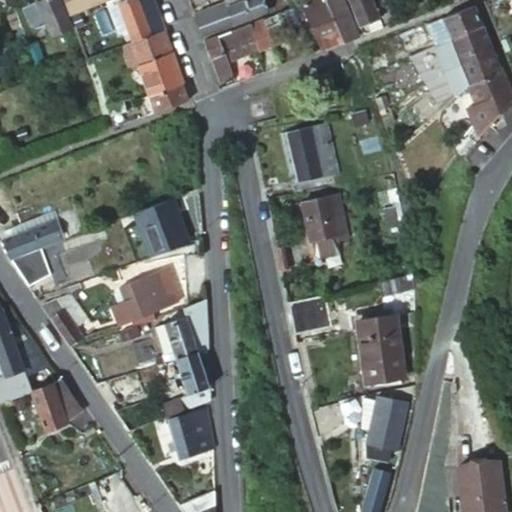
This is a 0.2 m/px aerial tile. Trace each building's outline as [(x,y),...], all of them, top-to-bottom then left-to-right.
[(49,20),(42,0),(32,0),(30,1),(36,20),(42,23),(49,20)] [(42,0),(49,20),(55,36),(74,28),(63,0),(42,0)] [(151,35),(166,29),(155,0),(119,0),(131,34),(148,28),(151,35)] [(224,0),(196,11),(204,31),(273,5),(270,0),(224,0)] [(310,0),(328,48),(366,35),(353,0),(310,0)] [(359,0),(368,23),(389,16),(382,0),(359,0)] [(483,3),(453,13),(460,35),(490,23),(483,3)] [(276,43),(277,44),(294,37),(283,12),(266,18),(276,43)] [(453,13),(437,19),(445,42),(453,37),(460,35),(453,13)] [(264,15),(258,17),(207,38),(222,76),(236,71),(232,61),(276,43),(266,18),(264,15)] [(460,35),(467,56),(497,44),(490,23),(460,35)] [(155,94),(187,83),(166,29),(151,35),(135,40),(155,94)] [(497,44),(467,56),(475,80),(508,69),(499,43),(497,44)] [(399,44),(373,53),(378,70),(405,61),(399,44)] [(410,78),(405,61),(378,70),(384,86),(410,78)] [(481,99),(511,88),(511,81),(508,69),(475,80),(481,99)] [(237,75),(236,71),(222,76),(223,80),(237,75)] [(144,95),(150,113),(192,98),(187,83),(155,94),(144,95)] [(395,91),(384,94),(388,109),(398,105),(395,91)] [(132,106),(130,98),(113,100),(117,112),(132,106)] [(388,109),(397,139),(407,136),(398,105),(388,109)] [(295,128),(305,178),(333,172),(329,157),(342,155),(335,120),(295,128)] [(165,137),(173,173),(193,167),(187,146),(192,145),(188,131),(165,137)] [(329,157),(333,172),(344,169),(342,155),(329,157)] [(357,235),(346,188),(309,196),(320,243),(357,235)] [(128,224),(140,256),(192,237),(177,195),(138,209),(142,219),(128,224)] [(26,211),(29,220),(45,215),(42,206),(26,211)] [(382,208),(384,222),(395,219),(392,206),(382,208)] [(9,236),(62,217),(59,209),(45,215),(29,220),(6,229),(9,236)] [(15,254),(37,246),(68,235),(62,217),(9,236),(15,254)] [(359,248),(357,235),(320,243),(323,256),(359,248)] [(15,254),(13,254),(20,265),(41,258),(37,246),(15,254)] [(182,260),(157,268),(170,304),(195,296),(182,260)] [(139,321),(162,313),(159,307),(170,304),(157,268),(124,280),(139,321)] [(416,291),(415,275),(379,283),(381,297),(416,291)] [(74,290),(44,301),(74,344),(87,333),(81,325),(92,316),(74,290)] [(335,324),(328,294),(294,301),(300,332),(335,324)] [(203,347),(213,344),(212,324),(211,296),(189,304),(192,312),(170,319),(182,354),(203,347)] [(0,376),(0,398),(1,401),(32,389),(58,378),(19,317),(11,321),(6,308),(0,298),(0,364),(4,374),(0,376)] [(377,344),(406,338),(401,312),(372,318),(377,344)] [(162,322),(173,357),(182,354),(170,319),(162,322)] [(142,331),(139,321),(122,328),(125,337),(142,331)] [(406,338),(377,344),(384,381),(412,376),(406,338)] [(215,384),(203,347),(182,354),(195,390),(170,397),(175,413),(215,398),(215,384)] [(80,411),(58,378),(32,389),(47,429),(69,422),(68,416),(80,411)] [(368,403),(366,391),(347,396),(349,407),(368,403)] [(400,468),(406,451),(397,448),(398,442),(404,445),(416,402),(385,393),(372,439),(372,453),(385,456),(387,452),(392,454),(388,465),(377,461),(364,510),(371,511),(383,511),(394,467),(400,468)] [(184,454),(217,444),(217,439),(208,408),(173,418),(184,454)] [(143,413),(124,420),(131,429),(146,423),(143,413)] [(498,511),(501,464),(460,462),(457,511),(498,511)] [(219,511),(219,486),(181,503),(187,511),(219,511)]
